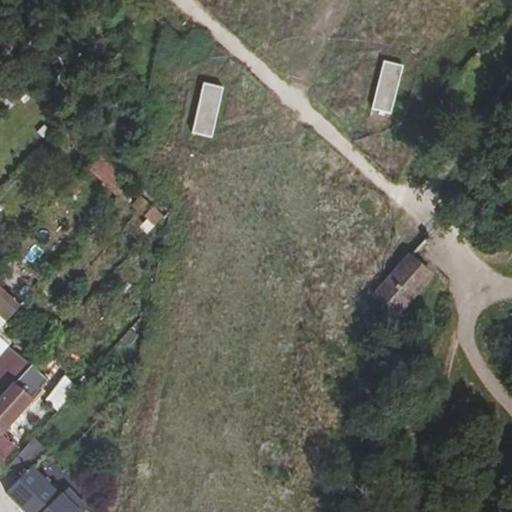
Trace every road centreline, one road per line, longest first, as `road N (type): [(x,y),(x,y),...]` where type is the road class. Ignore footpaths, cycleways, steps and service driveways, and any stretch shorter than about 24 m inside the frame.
road 1 (trunk): [(245,511),(358,0)]
road 2 (trunk): [(285,0),(173,511)]
road 3 (track): [(460,338),(443,385),(426,511)]
road 4 (track): [(403,209),(452,219),(471,250),(473,289),(511,290)]
road 5 (track): [(473,289),(460,338),(511,401)]
